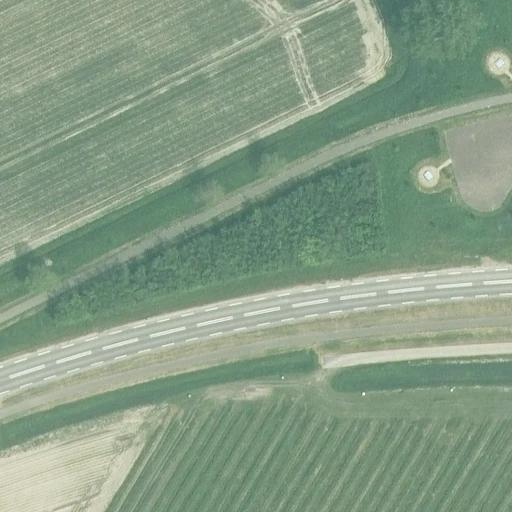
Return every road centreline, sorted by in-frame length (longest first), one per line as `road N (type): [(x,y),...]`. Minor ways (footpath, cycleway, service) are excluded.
road 1 (secondary): [(0,382),(188,325),(511,282)]
road 2 (unclassified): [(511,348),(335,360)]
